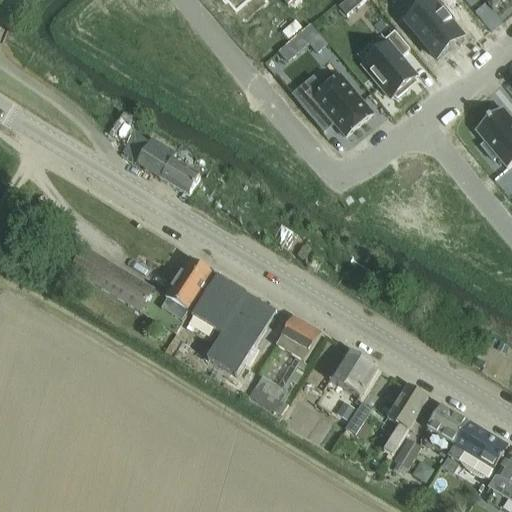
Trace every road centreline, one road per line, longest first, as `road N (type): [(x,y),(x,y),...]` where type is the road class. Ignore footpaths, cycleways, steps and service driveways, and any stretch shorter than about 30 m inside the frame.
road 1 (tertiary): [(511,418),(0,109)]
road 2 (residential): [(341,177),(183,0)]
road 3 (residential): [(417,122),(511,234)]
road 4 (residential): [(417,122),(511,43)]
